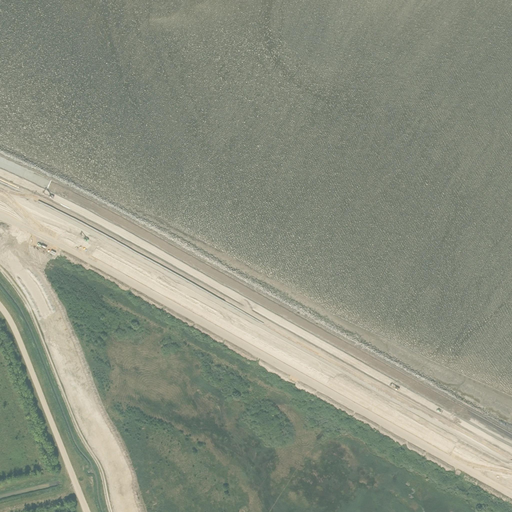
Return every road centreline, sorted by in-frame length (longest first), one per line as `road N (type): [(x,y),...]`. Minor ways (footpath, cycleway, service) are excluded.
road 1 (track): [(511,438),(144,230),(0,160)]
road 2 (track): [(0,306),(84,511)]
